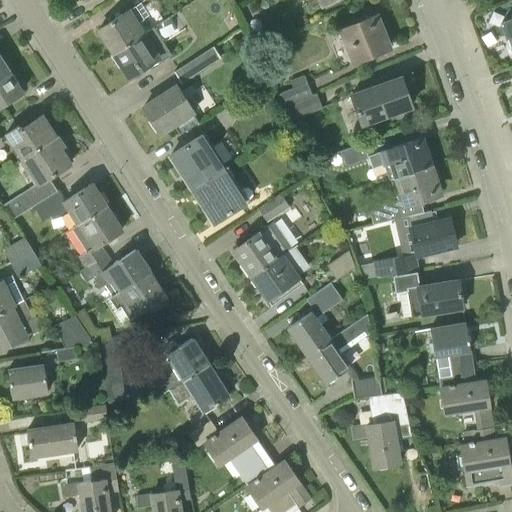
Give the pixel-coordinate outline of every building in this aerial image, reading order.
[(318,0),(321,8),(339,0),(318,0)] [(113,53),(147,32),(140,21),(149,16),(141,2),(135,5),(130,8),(131,10),(99,30),(113,53)] [(363,16),(337,27),(351,63),(389,47),(378,20),(367,25),(363,16)] [(147,32),(113,53),(114,55),(111,57),(119,68),(121,66),(128,77),(154,60),(157,64),(171,55),(161,39),(155,44),(147,32)] [(174,71),(181,83),(221,57),(214,46),(205,51),(174,71)] [(7,70),(0,74),(0,106),(22,93),(17,85),(18,84),(12,74),(11,75),(7,70)] [(281,107),(286,106),(312,94),(304,75),(291,81),(293,87),(276,94),(281,107)] [(401,77),(349,95),(359,125),(411,106),(411,103),(413,102),(410,93),(407,94),(401,77)] [(160,133),(174,124),(180,134),(199,121),(194,113),(196,113),(194,110),(198,107),(190,93),(185,96),(178,85),(143,107),(160,133)] [(292,121),(322,108),(316,93),(312,94),(286,106),(292,121)] [(29,153),(55,137),(41,115),(21,128),(18,124),(3,134),(12,150),(23,143),(29,153)] [(192,189),(224,168),(202,134),(170,155),(183,174),(181,175),(187,184),(189,183),(192,189)] [(57,136),(55,137),(29,153),(20,159),(36,185),(69,163),(60,148),(63,146),(57,136)] [(392,178),(431,165),(423,141),(414,144),(413,140),(380,152),(380,153),(366,157),(366,158),(370,169),(377,166),(384,164),(384,166),(388,165),(392,178)] [(344,166),(366,158),(366,157),(361,143),(339,151),(344,166)] [(431,165),(392,178),(397,193),(400,192),(405,206),(431,197),(430,192),(439,189),(431,165)] [(224,168),(192,189),(195,194),(194,195),(200,204),(201,203),(214,222),(246,201),(224,168)] [(76,226),(107,206),(92,183),(64,201),(57,191),(34,205),(33,206),(42,221),(50,216),(53,220),(66,210),(76,226)] [(33,206),(34,205),(26,192),(4,206),(13,219),(33,206)] [(257,208),(266,222),(290,207),(281,193),(257,208)] [(107,206),(76,226),(71,229),(85,251),(77,256),(85,268),(105,255),(99,245),(122,229),(107,206)] [(423,212),(408,216),(409,225),(407,226),(414,255),(455,245),(448,219),(427,224),(423,212)] [(232,250),(251,276),(292,247),(274,222),(232,250)] [(9,261),(32,250),(24,237),(2,250),(9,261)] [(292,247),(251,276),(267,299),(268,301),(269,300),(272,305),(303,283),(300,278),(302,278),(299,274),(310,267),(295,245),(292,248),(292,247)] [(102,287),(109,298),(149,271),(148,269),(149,269),(143,260),(142,261),(135,249),(93,277),(100,288),(102,287)] [(9,280),(41,265),(32,250),(9,261),(2,265),(9,280)] [(336,279),(355,266),(348,250),(326,265),(336,279)] [(417,271),(414,255),(373,262),(375,278),(393,275),(417,271)] [(149,271),(109,298),(116,309),(121,306),(129,319),(135,316),(135,315),(165,295),(149,271)] [(417,271),(393,275),(395,292),(397,301),(407,299),(412,316),(463,307),(458,279),(419,285),(417,271)] [(0,312),(18,304),(8,284),(6,284),(4,280),(0,282),(0,312)] [(307,356),(331,339),(321,324),(329,319),(324,311),(342,299),(331,282),(306,299),(313,310),(287,328),(307,356)] [(18,304),(0,312),(0,343),(1,345),(27,333),(28,336),(41,329),(31,308),(29,309),(24,300),(18,304)] [(109,327),(96,329),(84,308),(73,313),(75,316),(92,342),(96,342),(111,339),(111,338),(109,327)] [(74,345),(92,342),(75,316),(54,325),(64,347),(74,345)] [(438,387),(475,381),(465,322),(429,328),(434,357),(448,355),(451,375),(438,377),(440,385),(438,385),(438,387)] [(98,353),(119,350),(117,337),(111,338),(111,339),(96,342),(98,353)] [(181,380),(208,364),(191,338),(181,345),(180,344),(178,345),(174,340),(163,347),(167,353),(166,355),(181,380)] [(331,339),(307,356),(326,383),(345,370),(347,372),(352,369),(331,339)] [(58,362),(76,359),(74,345),(64,347),(56,349),(58,362)] [(47,392),(43,364),(8,370),(12,397),(47,392)] [(208,364),(181,380),(169,390),(178,404),(191,396),(202,413),(228,396),(208,364)] [(379,376),(352,381),(354,399),(381,394),(379,376)] [(465,442),(495,439),(485,380),(475,381),(438,387),(443,415),(474,411),(477,429),(464,431),(465,442)] [(78,423),(107,419),(105,403),(75,407),(78,423)] [(402,405),(389,407),(391,420),(366,425),(374,468),(400,463),(394,431),(405,429),(402,405)] [(217,465),(234,453),(247,471),(240,475),(246,484),(247,486),(276,466),(268,456),(256,438),(241,417),(218,433),(202,444),(217,465)] [(352,422),(355,436),(367,433),(364,419),(352,422)] [(202,444),(218,433),(210,421),(190,435),(198,447),(202,444)] [(78,449),(74,423),(27,430),(30,456),(78,449)] [(495,439),(465,442),(459,443),(467,485),(498,480),(499,485),(511,483),(511,481),(505,437),(495,439)] [(163,491),(151,493),(153,511),(180,511),(178,499),(190,497),(183,457),(170,458),(173,473),(160,475),(163,491)] [(276,466),(247,486),(262,507),(266,504),(270,511),(284,511),(297,503),(299,506),(311,499),(284,460),(276,466)] [(91,480),(78,482),(82,511),(109,511),(106,492),(118,490),(114,463),(89,466),(91,480)]
